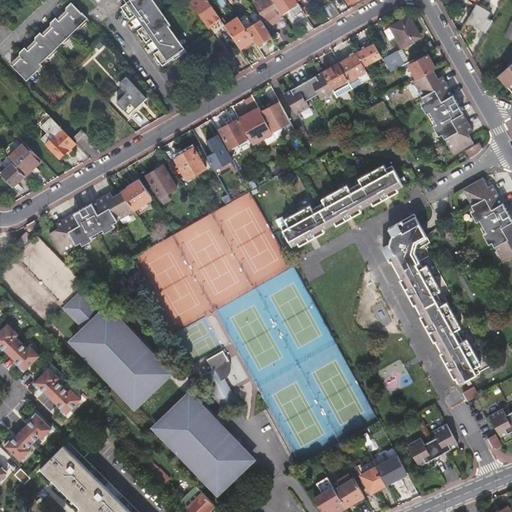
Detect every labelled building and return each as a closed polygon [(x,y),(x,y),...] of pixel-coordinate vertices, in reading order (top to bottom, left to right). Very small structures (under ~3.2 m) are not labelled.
[(153,55),(162,67),(174,59),(173,58),(184,50),(169,28),(172,26),(164,13),(161,16),(153,4),(156,2),(154,0),(124,0),(126,2),(127,4),(122,8),(130,20),(135,16),(139,14),(146,25),(143,28),(138,31),(146,43),(151,40),(155,37),(162,48),(159,51),(153,55)] [(194,0),(190,3),(207,28),(220,20),(206,0),(194,0)] [(280,13),(271,0),(260,0),(255,4),(259,11),(259,12),(259,13),(260,12),(267,23),(265,25),(267,28),(279,20),(276,15),(280,13)] [(296,22),(306,16),(302,9),(297,2),(295,0),(271,0),(280,13),(282,17),(289,12),(296,22)] [(324,10),(330,6),(326,0),(323,0),(320,3),(324,10)] [(476,7),(467,23),(479,30),(485,33),(492,22),(487,19),(489,14),(480,8),(482,6),(478,3),(476,7)] [(12,68),(24,80),(30,75),(33,76),(41,67),(40,66),(45,60),(48,61),(57,52),(55,51),(61,45),(63,46),(72,37),(70,35),(76,30),(78,31),(88,22),(70,4),(64,9),(64,12),(66,14),(58,23),(54,19),(49,24),(49,27),(51,29),(42,38),(39,34),(34,39),(34,43),(35,44),(27,53),(23,49),(18,54),(18,57),(20,59),(12,68)] [(331,21),(340,15),(333,4),(330,6),(324,10),(331,21)] [(480,8),(489,14),(491,11),(482,6),(480,8)] [(306,16),(307,17),(311,15),(306,7),(302,9),(306,16)] [(139,14),(135,16),(143,28),(146,25),(139,14)] [(390,26),(401,47),(420,36),(408,15),(390,26)] [(224,25),(242,53),(255,44),(240,22),(237,16),(224,25)] [(255,44),(259,49),(267,44),(266,42),(272,38),(258,16),(252,20),(255,26),(252,28),(246,19),(240,22),(255,44)] [(472,43),(477,46),(485,33),(479,30),(472,43)] [(151,40),(159,51),(162,48),(155,37),(151,40)] [(357,53),(364,66),(372,61),(372,59),(374,58),(373,56),(379,52),(374,43),(371,45),(370,43),(364,46),(365,48),(357,53)] [(403,64),(396,51),(383,59),(390,72),(403,64)] [(367,71),(364,66),(357,53),(356,53),(339,62),(352,87),(361,82),(358,76),(367,71)] [(408,64),(416,78),(432,69),(435,67),(427,54),(408,64)] [(335,93),(337,97),(353,88),(352,87),(339,62),(323,71),(335,93)] [(511,87),(511,62),(497,75),(506,87),(509,84),(511,87)] [(432,69),(416,78),(412,80),(426,104),(422,106),(426,113),(429,111),(436,122),(432,124),(436,131),(439,129),(453,153),(473,142),(468,133),(473,131),(459,106),(458,106),(455,101),(456,101),(442,76),(437,78),(432,69)] [(321,100),(335,93),(323,71),(284,93),(296,114),(309,106),(306,100),(318,93),(321,100)] [(181,93),(186,100),(196,93),(184,75),(172,83),(180,94),(181,93)] [(116,104),(128,116),(136,109),(137,111),(140,108),(139,106),(147,99),(135,86),(116,104)] [(364,110),(372,123),(390,113),(382,99),(364,110)] [(279,101),(261,111),(272,131),(291,121),(279,101)] [(239,118),(250,137),(253,143),(273,132),(272,131),(261,111),(259,107),(239,118)] [(60,159),(76,144),(48,115),(41,121),(44,124),(41,127),(47,133),(41,139),(60,159)] [(229,148),(250,137),(239,118),(219,129),(229,148)] [(74,138),(78,142),(86,134),(82,130),(74,138)] [(465,150),(470,158),(477,154),(480,151),(482,148),(479,142),(465,150)] [(8,160),(24,177),(41,161),(24,144),(8,160)] [(175,156),(185,176),(204,165),(193,145),(175,156)] [(24,177),(8,160),(7,159),(1,164),(7,170),(1,176),(12,188),(24,177)] [(146,174),(165,203),(171,198),(167,192),(177,186),(163,163),(146,174)] [(298,242),(299,244),(325,230),(324,228),(335,222),(336,224),(361,210),(360,208),(372,202),(373,204),(398,190),(397,188),(403,184),(393,167),(387,170),(383,163),(357,177),(361,184),(351,190),(347,183),(321,197),(325,204),(314,210),(310,203),(284,217),(287,221),(281,224),(293,245),(298,242)] [(134,208),(151,196),(140,178),(122,190),(134,208)] [(490,239),(502,262),(511,256),(511,220),(509,215),(509,216),(506,210),(493,185),(488,188),(483,178),(462,190),(476,214),(472,216),(476,222),(479,220),(486,233),(483,235),(486,241),(490,239)] [(248,182),(251,188),(257,185),(253,179),(248,182)] [(49,233),(61,253),(85,239),(86,242),(93,239),(91,235),(103,228),(105,232),(111,228),(109,225),(135,210),(134,208),(122,190),(112,196),(110,191),(85,205),(86,206),(80,209),(80,208),(55,223),(58,227),(49,233)] [(449,369),(458,385),(478,374),(475,368),(482,365),(467,339),(460,343),(454,332),(461,328),(447,303),(440,306),(434,296),(441,292),(427,266),(420,270),(417,265),(420,263),(414,253),(412,252),(414,243),(417,244),(427,238),(414,215),(387,230),(391,237),(389,245),(383,249),(406,290),(408,289),(411,294),(409,296),(426,327),(428,325),(432,331),(429,333),(446,363),(448,362),(452,368),(449,369)] [(27,224),(32,229),(38,226),(34,219),(27,224)] [(21,246),(32,236),(26,230),(16,241),(21,246)] [(70,302),(92,323),(102,314),(79,292),(70,302)] [(92,323),(70,302),(63,309),(85,330),(92,323)] [(108,307),(102,314),(92,323),(85,330),(73,341),(134,406),(170,372),(108,307)] [(0,344),(10,354),(22,342),(16,336),(19,334),(8,324),(0,331),(0,344)] [(22,342),(10,354),(21,365),(19,366),(24,371),(40,355),(30,345),(27,347),(22,342)] [(203,375),(221,407),(235,400),(223,380),(226,378),(228,377),(230,376),(232,373),(233,370),(233,368),(232,367),(232,364),(231,362),(230,360),(224,350),(207,359),(213,370),(203,375)] [(40,387),(51,398),(63,385),(58,380),(60,377),(50,367),(34,383),(39,388),(40,387)] [(237,399),(226,378),(223,380),(235,400),(237,399)] [(63,385),(51,398),(62,409),(61,410),(66,415),(82,399),(71,388),(69,391),(63,385)] [(468,401),(480,395),(476,387),(464,393),(468,401)] [(155,428),(217,492),(253,458),(191,393),(155,428)] [(501,437),(511,430),(511,412),(506,415),(502,409),(489,416),(501,437)] [(32,419),(22,430),(34,442),(39,436),(42,439),(52,428),(36,412),(31,417),(32,419)] [(407,444),(419,465),(458,444),(446,423),(433,430),(436,437),(424,444),(421,437),(407,444)] [(34,442),(22,430),(11,441),(9,439),(4,444),(20,460),(31,450),(28,447),(34,442)] [(360,436),(369,453),(373,450),(364,433),(360,436)] [(493,448),(502,447),(496,435),(488,439),(493,448)] [(131,511),(66,447),(43,469),(85,511),(131,511)] [(376,466),(386,483),(407,472),(397,454),(376,466)] [(361,474),(370,492),(386,483),(376,466),(361,474)] [(159,469),(154,474),(165,485),(170,479),(159,469)] [(335,490),(345,507),(351,503),(353,507),(366,499),(355,478),(349,482),(346,477),(338,481),(341,486),(335,490)] [(314,497),(323,511),(340,511),(340,510),(345,507),(335,490),(333,486),(314,497)] [(187,508),(191,511),(209,511),(216,506),(203,493),(187,508)]
